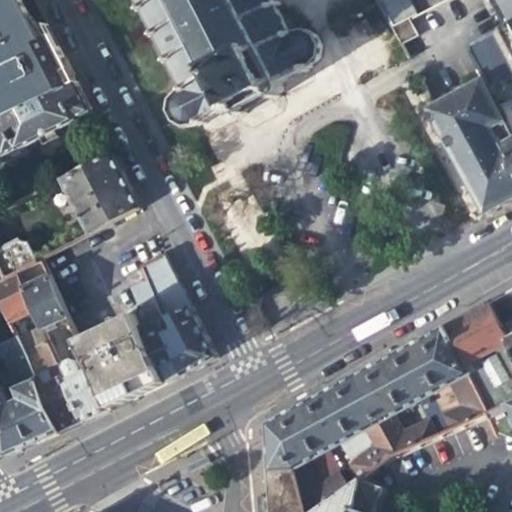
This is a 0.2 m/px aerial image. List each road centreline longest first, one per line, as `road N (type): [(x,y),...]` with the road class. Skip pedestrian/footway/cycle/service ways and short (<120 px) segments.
road 1 (residential): [(251,382),(59,0)]
road 2 (secondary): [(251,382),(511,240)]
road 3 (secondary): [(69,480),(228,393)]
